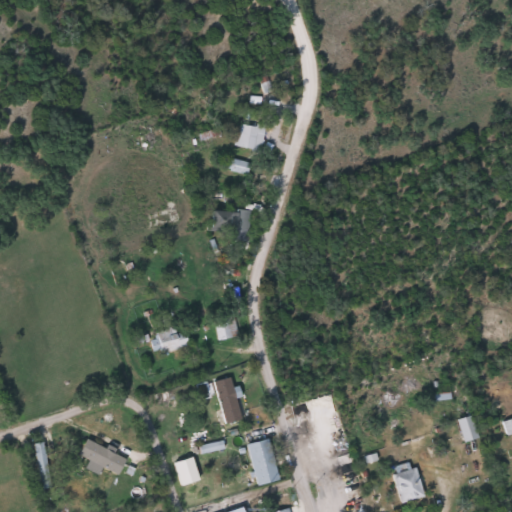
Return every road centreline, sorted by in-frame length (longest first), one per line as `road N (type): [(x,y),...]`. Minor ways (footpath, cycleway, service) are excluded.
road 1 (residential): [(307,511),(273,416),(251,308),(305,88),(306,63),(285,0)]
road 2 (residential): [(0,438),(128,398)]
road 3 (residential): [(128,398),(147,420),(178,511)]
